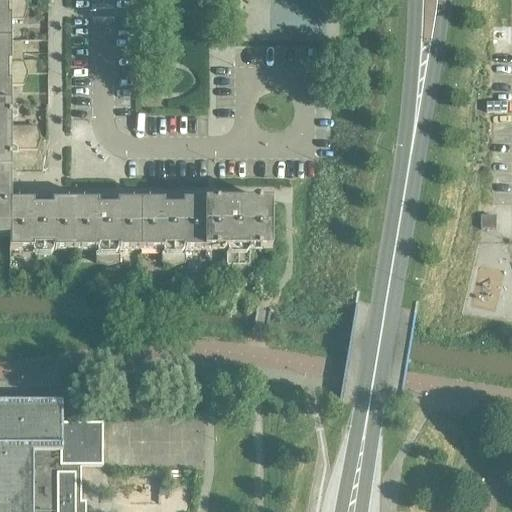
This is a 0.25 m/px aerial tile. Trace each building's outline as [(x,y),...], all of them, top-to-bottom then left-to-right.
[(23,21),(27,9),(24,0),(0,0),(0,42),(10,42),(10,21),(23,21)] [(27,75),(23,63),(10,63),(10,42),(0,42),(0,107),(10,108),(10,87),(23,87),(27,75)] [(36,152),(40,140),(36,128),(10,128),(10,108),(0,107),(0,173),(10,174),(10,152),(36,152)] [(0,238),(9,238),(9,204),(10,204),(10,174),(0,173),(0,238)] [(74,251),(74,204),(52,204),(52,209),(43,209),(43,201),(43,200),(35,200),(33,204),(10,204),(9,204),(9,238),(9,251),(33,251),(33,249),(52,249),(52,251),(74,251)] [(140,251),(140,203),(117,204),(117,209),(108,209),(108,201),(108,200),(107,200),(100,200),(97,204),(74,204),(74,251),(95,251),(95,264),(107,268),(119,264),(119,251),(140,251)] [(205,251),(205,203),(183,203),(183,209),(173,209),(173,201),(173,200),(165,200),(163,204),(140,203),(140,251),(161,251),(161,264),(173,268),(185,264),(185,251),(205,251)] [(271,251),(271,203),(238,203),(238,201),(238,200),(237,200),(230,200),(228,203),(205,203),(205,251),(226,251),(226,277),(238,281),(250,277),(250,251),(271,251)] [(495,231),(495,218),(480,218),(480,231),(495,231)] [(81,503),(81,468),(102,468),(102,425),(62,425),(62,415),(62,402),(0,402),(0,511),(85,511),(86,503),(81,503)]
